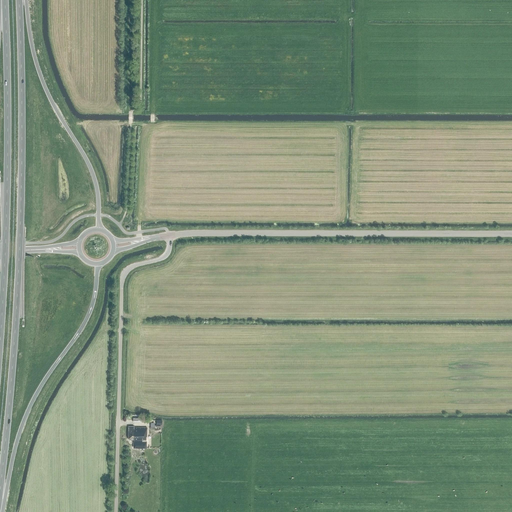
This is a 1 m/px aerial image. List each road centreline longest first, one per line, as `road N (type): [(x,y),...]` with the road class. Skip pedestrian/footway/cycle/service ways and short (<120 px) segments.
road 1 (trunk): [(0,487),(19,234),(18,0)]
road 2 (tertiary): [(168,236),(511,235)]
road 3 (trunk): [(4,0),(0,328)]
road 4 (unclassified): [(116,511),(121,279),(131,266),(166,255),(168,236)]
road 5 (trunk): [(1,511),(27,410),(84,325),(97,264)]
road 6 (trunk): [(98,229),(92,173),(44,89),(25,0)]
